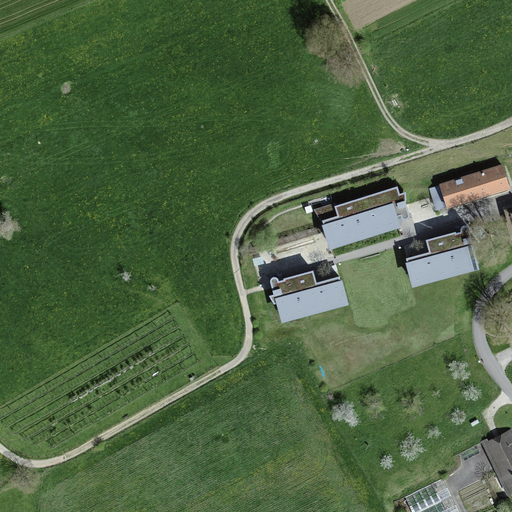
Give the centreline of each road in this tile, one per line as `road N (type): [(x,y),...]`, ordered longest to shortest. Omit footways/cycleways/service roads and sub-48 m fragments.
road 1 (track): [(511,121),(261,205),(239,228),(233,250),(249,328),(243,354),(69,456),(31,464),(0,447)]
road 2 (track): [(451,143),(400,133),(327,0)]
road 3 (residential): [(511,392),(486,355),(478,324),(490,291),(511,270)]
